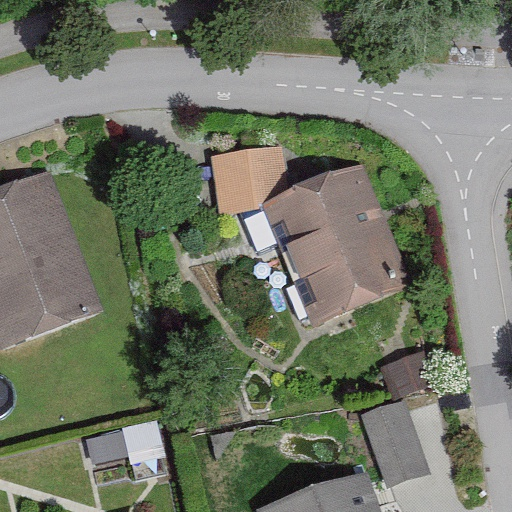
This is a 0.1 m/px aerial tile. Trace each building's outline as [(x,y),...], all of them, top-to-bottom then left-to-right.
[(221,228),(271,220),(322,340),(413,301),(360,175),(289,205),(280,155),(210,167),(221,228)] [(102,315),(50,184),(0,204),(0,347),(3,354),(102,315)] [(433,385),(418,358),(382,376),(397,404),(433,385)] [(399,413),(366,424),(389,492),(422,481),(399,413)] [(377,511),(368,486),(292,511),(377,511)]
